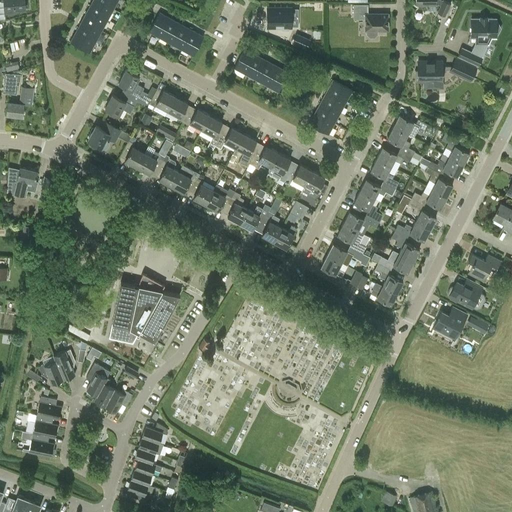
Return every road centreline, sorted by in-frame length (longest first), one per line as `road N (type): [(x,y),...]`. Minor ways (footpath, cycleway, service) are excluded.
road 1 (unclassified): [(398,339),(511,122)]
road 2 (residential): [(243,253),(181,354),(152,378),(127,431)]
road 3 (residential): [(243,253),(57,152)]
road 4 (unclassified): [(322,511),(398,339)]
road 5 (residential): [(350,166),(400,79),(400,0)]
road 6 (residential): [(209,89),(119,39),(87,98)]
road 7 (residential): [(350,166),(209,89)]
road 8 (residential): [(112,483),(66,457),(73,425),(78,408),(127,431)]
road 9 (residential): [(290,279),(350,166)]
road 10 (residential): [(398,339),(290,279)]
